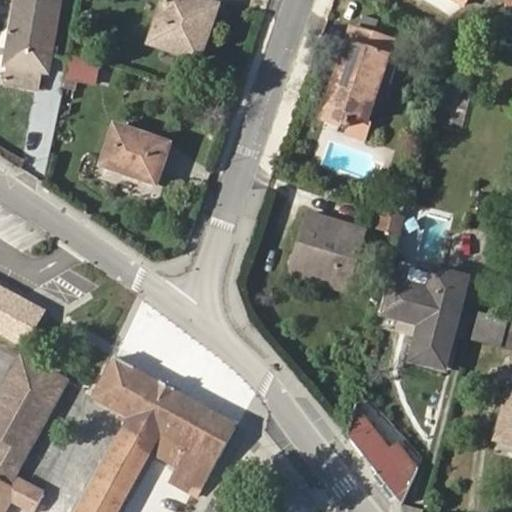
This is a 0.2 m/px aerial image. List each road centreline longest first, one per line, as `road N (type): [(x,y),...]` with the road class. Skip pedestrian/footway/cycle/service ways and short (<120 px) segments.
road 1 (residential): [(194,316),(298,0)]
road 2 (residential): [(365,511),(248,359),(194,316)]
road 3 (residential): [(194,316),(0,182)]
